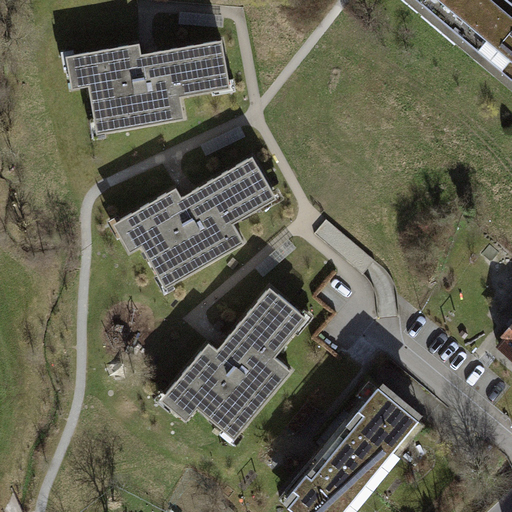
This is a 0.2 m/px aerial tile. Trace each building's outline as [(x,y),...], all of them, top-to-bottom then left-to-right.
[(511,3),(508,0),(417,0),(511,79),(511,3)] [(142,38),(64,52),(70,91),(88,88),(97,136),(185,121),(181,99),(232,90),(223,38),(149,48),(144,49),(142,38)] [(178,188),(112,224),(129,255),(142,248),(165,289),(242,247),(240,243),(230,225),(275,200),(252,159),(189,193),(183,197),(178,188)] [(208,341),(160,402),(187,424),(198,412),(235,443),(293,371),(277,358),(310,321),(269,285),(222,338),(215,347),(208,341)] [(511,318),(510,320),(492,342),(511,359),(511,293),(508,297),(511,300),(511,318)] [(365,375),(273,492),(296,511),(349,511),(425,423),(365,375)] [(308,402),(287,427),(296,435),(317,409),(308,402)]
